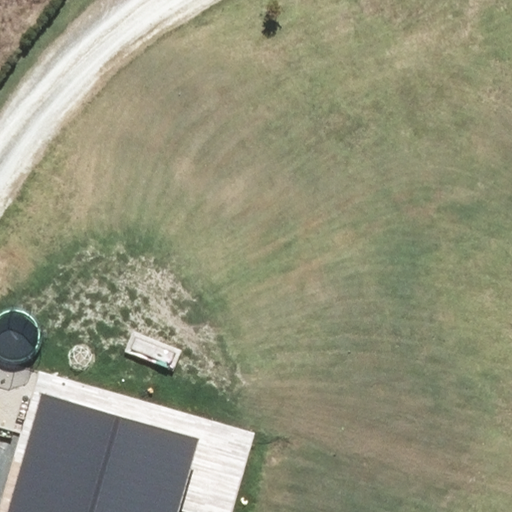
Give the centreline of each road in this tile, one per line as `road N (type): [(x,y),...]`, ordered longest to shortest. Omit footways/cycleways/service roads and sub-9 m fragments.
road 1 (track): [(473,0),(122,169),(38,180),(0,149)]
road 2 (track): [(0,99),(83,0)]
